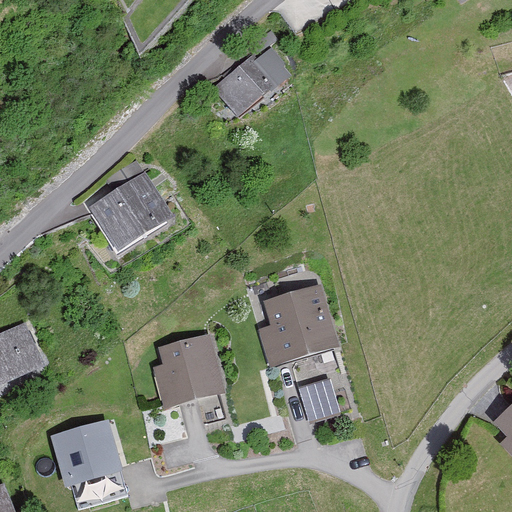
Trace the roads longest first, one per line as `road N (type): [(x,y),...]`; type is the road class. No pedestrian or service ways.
road 1 (unclassified): [(0,255),(271,0)]
road 2 (residential): [(400,511),(437,434),(511,355)]
